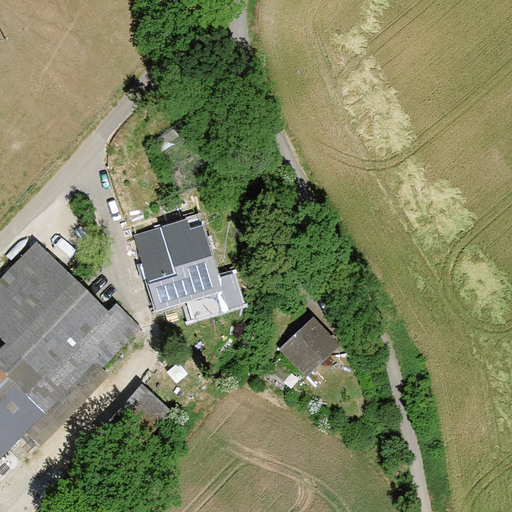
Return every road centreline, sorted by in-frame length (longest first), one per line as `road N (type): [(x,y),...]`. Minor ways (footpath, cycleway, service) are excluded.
road 1 (residential): [(432,511),(421,442),(387,330),(269,125),(266,0)]
road 2 (unclassified): [(0,254),(246,0)]
